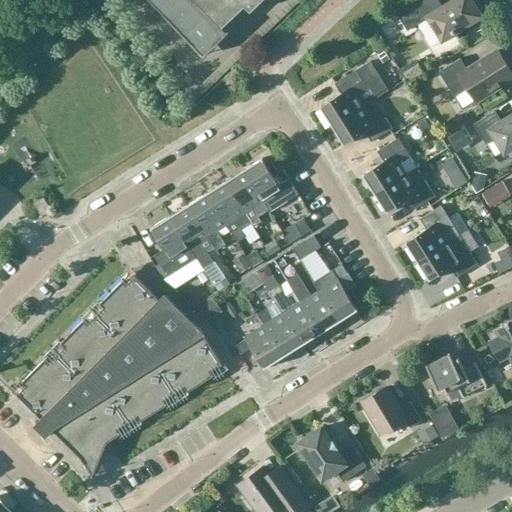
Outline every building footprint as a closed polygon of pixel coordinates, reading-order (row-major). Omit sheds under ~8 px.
[(152,0),(206,56),(231,32),(226,26),(247,6),(252,12),(264,0),(152,0)] [(443,40),(481,16),(478,11),(482,9),(476,0),(453,0),(443,7),(438,0),(419,0),(397,14),(408,31),(428,18),(443,40)] [(477,101),(511,79),(511,73),(498,51),(467,70),(460,58),(439,72),(454,96),(467,87),(477,101)] [(364,106),(388,90),(369,61),(356,70),(335,83),(341,94),(320,107),(332,126),(364,106)] [(364,106),(332,126),(344,145),(365,131),(371,142),(393,128),(386,117),(375,124),(364,106)] [(505,153),(511,148),(511,115),(502,122),(495,111),(474,124),(486,144),(496,138),(505,153)] [(465,138),(474,132),(464,119),(455,126),(465,138)] [(363,175),(375,194),(406,174),(400,164),(411,157),(398,138),(377,151),(384,162),(363,175)] [(262,159),(243,170),(268,211),(270,213),(299,194),(283,171),(278,174),(270,160),(265,163),(262,159)] [(268,211),(243,170),(225,182),(245,214),(253,227),(262,222),(258,217),(268,211)] [(412,183),(406,174),(375,194),(387,212),(407,199),(414,210),(435,196),(423,177),(412,183)] [(226,225),(245,214),(225,182),(207,193),(226,225)] [(188,205),(208,237),(216,250),(225,245),(217,231),(226,225),(207,193),(188,205)] [(42,198),(32,204),(39,215),(48,209),(42,198)] [(208,237),(188,205),(170,217),(203,268),(203,269),(211,281),(221,275),(200,242),(208,237)] [(405,243),(417,261),(449,242),(443,232),(453,225),(441,206),(420,219),(426,229),(405,243)] [(164,249),(154,256),(167,277),(164,279),(173,287),(203,268),(170,217),(151,228),(164,249)] [(295,225),(302,236),(310,231),(303,219),(295,225)] [(498,238),(501,225),(489,222),(486,235),(498,238)] [(459,235),(449,242),(417,261),(429,280),(450,267),(456,278),(478,264),(459,235)] [(313,252),(321,247),(314,236),(306,240),(313,252)] [(241,263),(264,251),(259,240),(235,252),(241,263)] [(348,272),(319,290),(339,322),(357,310),(355,306),(360,303),(351,289),(357,286),(348,272)] [(320,334),(339,322),(319,290),(311,295),(298,274),(287,281),(301,302),(320,334)] [(160,300),(135,275),(126,284),(122,281),(100,303),(104,307),(87,324),(84,320),(61,343),(65,346),(48,363),(45,360),(23,382),(26,386),(17,394),(42,419),(38,424),(48,434),(53,430),(81,458),(93,476),(107,442),(121,434),(118,430),(138,417),(141,421),(167,404),(165,400),(185,388),(187,392),(214,375),(212,371),(222,364),(203,333),(164,296),(160,300)] [(282,313),(302,345),(320,334),(301,302),(287,281),(269,292),(282,313)] [(264,325),(284,357),(302,345),(282,313),(273,320),(266,309),(258,315),(264,325)] [(511,323),(510,325),(508,323),(495,330),(498,337),(489,342),(500,362),(509,357),(511,362),(511,323)] [(284,357),(264,325),(245,337),(246,339),(236,345),(241,354),(252,348),(265,369),(284,357)] [(463,397),(487,385),(475,362),(464,368),(458,358),(453,361),(449,353),(426,365),(438,388),(443,386),(447,393),(458,387),(463,397)] [(410,428),(422,421),(410,402),(400,408),(387,387),(361,402),(381,435),(406,420),(410,428)] [(343,482),(366,466),(353,445),(339,454),(322,427),(317,431),(302,434),(303,440),(298,443),(307,457),(310,468),(314,467),(322,480),(336,471),(343,482)] [(298,511),(308,505),(293,485),(282,493),(264,467),(238,485),(256,511),(298,511)] [(0,511),(10,511),(0,501),(0,511)]
